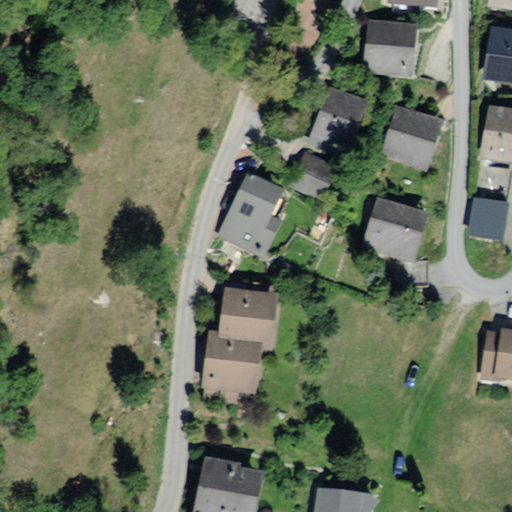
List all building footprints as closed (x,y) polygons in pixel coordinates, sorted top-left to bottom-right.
[(432,0),(382,0),(382,7),(432,12),(432,0)] [(511,0),(487,0),(486,7),(511,13),(511,0)] [(416,33),(365,26),(358,77),(409,84),(416,33)] [(511,34),(489,29),(478,82),(511,89),(511,34)] [(362,106),(325,92),(309,136),(346,150),(362,106)] [(439,124),(394,109),(377,158),(423,173),(439,124)] [(511,113),(486,109),(477,161),(511,167),(511,113)] [(336,163),(302,148),(285,186),(319,200),(336,163)] [(245,183),(217,238),(258,258),(269,238),(260,233),(277,199),(245,183)] [(427,214),(371,199),(357,248),(412,264),(427,214)] [(222,291),(215,339),(205,337),(198,384),(247,391),(253,345),(266,347),(273,298),(222,291)] [(511,332),(485,328),(478,380),(511,385),(511,332)] [(195,464),(184,511),(246,511),(254,477),(195,464)] [(367,511),(370,496),(310,487),(306,511),(367,511)]
